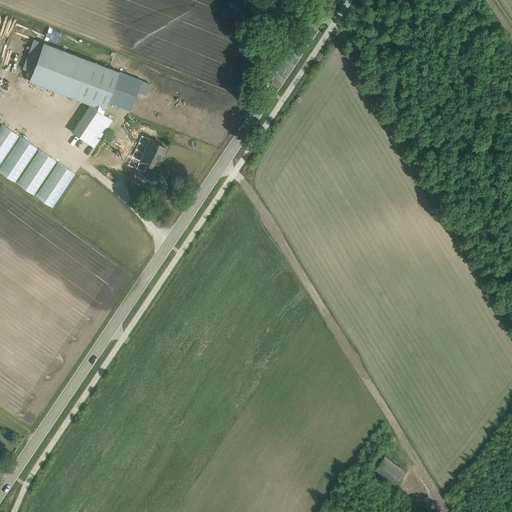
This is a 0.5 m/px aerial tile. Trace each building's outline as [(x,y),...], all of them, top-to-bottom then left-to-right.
[(142,80),(43,42),(29,80),(91,104),(72,132),(94,147),(112,120),(103,113),(107,102),(130,110),(142,80)] [(0,161),(19,134),(2,123),(0,126),(0,161)] [(0,171),(14,181),(37,147),(21,136),(0,166),(0,171)] [(166,147),(150,140),(140,160),(156,168),(166,147)] [(33,194),(56,160),(40,149),(17,183),(33,194)] [(52,206),(75,172),(59,161),(36,195),(52,206)] [(374,469),(395,483),(405,468),(384,454),(374,469)]
